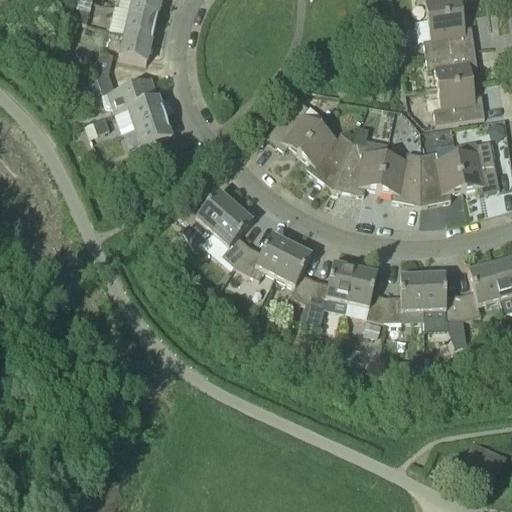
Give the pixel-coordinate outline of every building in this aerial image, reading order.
[(133,0),(129,15),(156,22),(161,0),(133,0)] [(426,26),(461,21),(459,7),(466,6),(465,0),(415,0),(416,7),(423,5),(426,26)] [(76,14),(73,27),(85,30),(88,17),(76,14)] [(124,39),(151,46),(156,22),(129,15),(124,39)] [(463,34),(461,21),(426,26),(429,46),(422,47),(424,61),(473,54),(470,33),(463,34)] [(151,46),(124,39),(118,63),(145,70),(151,46)] [(408,48),(396,50),(398,62),(409,60),(408,48)] [(433,74),(436,95),(471,90),(469,76),(476,75),(473,54),(424,61),(426,75),(433,74)] [(94,80),(107,80),(112,61),(99,58),(94,80)] [(410,76),(409,64),(399,65),(401,77),(410,76)] [(114,97),(107,80),(94,80),(102,102),(104,111),(108,113),(111,112),(114,118),(156,104),(149,85),(114,97)] [(82,92),(82,83),(72,83),(72,92),(82,92)] [(471,90),(436,95),(439,115),(432,116),(434,131),(483,124),(480,102),(473,103),(471,90)] [(317,98),(310,98),(302,97),(302,105),(317,106),(317,99),(317,98)] [(133,134),(163,124),(157,104),(156,104),(114,118),(114,121),(127,117),(133,134)] [(307,115),(295,106),(265,145),(282,158),(287,153),(298,161),(319,133),(303,120),(307,115)] [(96,141),(108,137),(104,124),(92,129),(96,141)] [(170,144),(163,124),(133,134),(139,155),(134,156),(138,169),(150,164),(146,153),(170,144)] [(304,175),(330,195),(351,149),(340,140),(335,146),(319,133),(298,161),(309,169),(304,175)] [(424,150),(452,148),(451,133),(423,134),(424,150)] [(474,150),(476,158),(455,162),(462,197),(475,194),(477,201),(498,197),(490,155),(488,147),(474,150)] [(365,151),(351,149),(330,195),(363,201),(364,194),(377,197),(384,162),(364,158),(365,151)] [(377,197),(391,199),(390,206),(420,212),(420,161),(406,159),(404,166),(384,162),(377,197)] [(450,206),(448,199),(462,197),(455,162),(435,166),(433,159),(420,161),(420,212),(450,206)] [(194,258),(210,239),(211,240),(235,213),(218,198),(205,214),(194,204),(177,223),(186,231),(180,238),(194,258)] [(252,228),(235,213),(211,240),(227,255),(221,262),(234,274),(248,253),(238,243),(252,228)] [(248,253),(234,274),(258,286),(263,277),(274,283),(290,252),(270,241),(261,259),(248,253)] [(310,262),(290,252),(274,283),(292,292),(293,294),(289,302),(305,311),(313,287),(301,280),(310,262)] [(488,272),(498,307),(502,320),(511,317),(511,273),(510,266),(488,272)] [(346,310),(354,275),(332,270),(327,290),(313,287),(305,311),(299,326),(318,331),(322,315),(335,307),(346,310)] [(502,320),(498,307),(488,272),(467,278),(472,298),(458,301),(462,327),(479,322),(477,313),(497,307),(501,320),(502,320)] [(376,280),(354,275),(346,310),(367,315),(365,325),(382,329),(385,303),(371,300),(376,280)] [(458,301),(444,302),(444,281),(421,282),(422,318),(444,317),(445,342),(463,342),(462,327),(458,301)] [(385,303),(382,329),(400,328),(400,318),(422,318),(421,282),(399,282),(399,303),(385,303)] [(369,330),(367,340),(376,342),(378,332),(369,330)] [(395,381),(425,381),(425,359),(412,359),(412,367),(395,367),(395,381)] [(486,502),(494,484),(464,471),(455,489),(459,491),(459,492),(466,495),(467,494),(486,502)]
